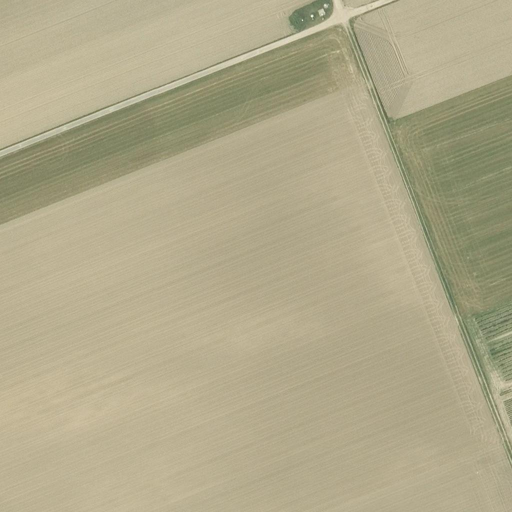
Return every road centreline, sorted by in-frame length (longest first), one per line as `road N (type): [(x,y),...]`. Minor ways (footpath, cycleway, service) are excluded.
road 1 (track): [(343,17),(511,463)]
road 2 (track): [(0,154),(343,17)]
